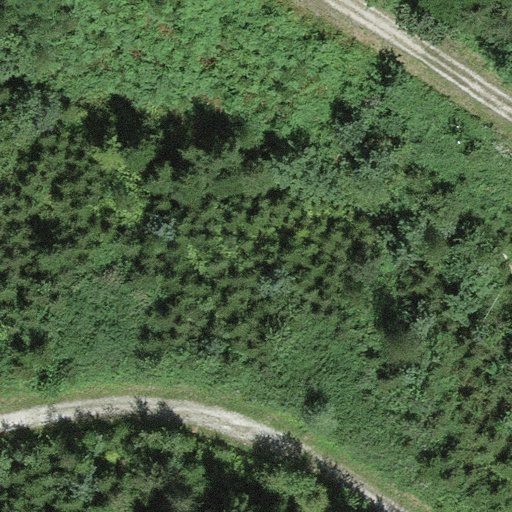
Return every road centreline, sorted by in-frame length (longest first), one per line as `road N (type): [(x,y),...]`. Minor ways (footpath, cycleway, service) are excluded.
road 1 (track): [(401,511),(290,443),(226,417),(155,403),(0,420)]
road 2 (track): [(350,0),(511,109)]
